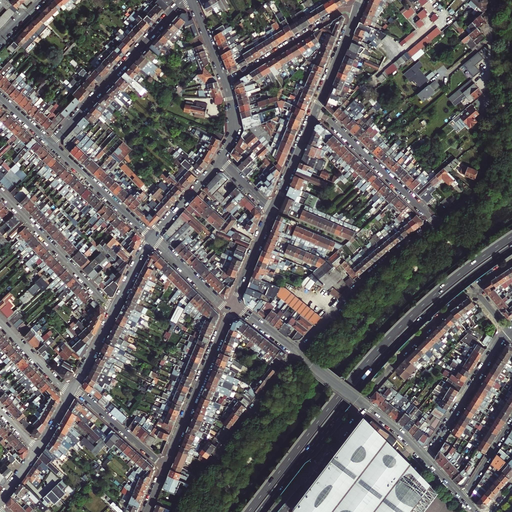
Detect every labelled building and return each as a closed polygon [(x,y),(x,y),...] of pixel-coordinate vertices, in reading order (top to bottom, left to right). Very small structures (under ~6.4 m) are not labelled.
[(0,0),(3,6),(7,10),(9,7),(12,5),(5,0),(0,0)] [(22,3),(19,0),(10,0),(9,1),(12,4),(17,9),(22,3)] [(73,3),(70,0),(55,0),(55,1),(61,7),(64,11),(73,3)] [(163,10),(155,3),(151,0),(149,0),(146,4),(159,15),(163,10)] [(168,5),(161,0),(156,0),(155,3),(163,10),(168,5)] [(207,13),(214,9),(208,0),(200,0),(200,1),(205,10),(207,13)] [(216,12),(225,7),(220,0),(219,0),(218,1),(217,0),(208,0),(214,9),(216,12)] [(316,21),(322,18),(314,4),(313,4),(310,0),(308,0),(309,1),(307,2),(305,3),(308,7),(306,7),(308,9),(309,9),(316,21)] [(322,18),(329,13),(324,5),(321,0),(320,0),(313,4),(314,4),(322,18)] [(329,13),(339,7),(334,0),(326,0),(328,2),(324,5),(329,13)] [(382,6),(381,6),(369,0),(367,6),(379,11),(380,12),(382,10),(384,9),(385,8),(382,6)] [(470,12),(471,13),(483,0),(471,0),(472,0),(472,1),(470,3),(474,6),(469,11),(470,12)] [(479,11),(482,14),(489,7),(487,5),(489,2),(486,0),(483,0),(471,13),(474,16),(479,11)] [(52,16),(61,7),(55,1),(52,4),(51,3),(45,9),(52,16)] [(417,11),(420,9),(415,3),(414,1),(411,3),(417,11)] [(144,12),(153,21),(159,15),(146,4),(145,3),(143,5),(147,9),(144,12)] [(312,24),(316,21),(309,9),(308,9),(306,7),(308,7),(305,3),(303,4),(300,5),(303,9),(303,10),(305,13),(312,24)] [(12,5),(9,7),(15,13),(18,10),(17,9),(12,4),(12,5)] [(377,17),(380,12),(379,11),(367,6),(364,12),(374,16),(376,17),(377,17)] [(15,13),(9,7),(7,10),(6,10),(12,16),(15,13)] [(149,26),(153,21),(144,12),(138,7),(136,10),(141,14),(139,16),(149,26)] [(391,75),(411,57),(455,20),(444,7),(399,43),(407,52),(383,73),(383,74),(378,78),(383,84),(390,77),(392,76),(391,75)] [(49,24),(47,21),(52,16),(45,9),(39,15),(37,17),(43,23),(46,26),(49,24)] [(304,28),(312,24),(305,13),(303,10),(303,9),(295,14),(297,17),(304,28)] [(12,16),(6,10),(4,13),(10,19),(12,16)] [(149,26),(139,16),(133,10),(130,13),(134,16),(136,18),(135,19),(136,21),(134,23),(143,32),(149,26)] [(189,19),(187,12),(182,11),(179,15),(186,22),(190,21),(193,19),(193,18),(189,19)] [(376,17),(374,16),(364,12),(362,17),(375,22),(376,19),(377,17),(376,17)] [(4,13),(1,16),(7,22),(10,19),(4,13)] [(125,23),(128,26),(139,36),(143,32),(134,23),(125,14),(122,18),(124,20),(126,22),(125,23)] [(289,38),(295,34),(284,17),(282,18),(279,14),(276,15),(285,30),(289,38)] [(295,34),(300,31),(295,22),(293,24),(289,18),(289,19),(286,14),(284,16),(284,17),(295,34)] [(172,22),(180,29),(186,22),(179,15),(172,22)] [(323,31),(337,37),(345,18),(343,15),(329,24),(324,27),(314,33),(318,41),(320,38),(321,36),(323,31)] [(473,32),(478,28),(486,21),(481,15),(468,26),(473,32)] [(46,26),(43,23),(37,17),(35,20),(34,19),(29,25),(36,32),(38,35),(46,26)] [(300,31),(304,28),(297,17),(293,20),(295,22),(300,31)] [(374,23),(375,24),(375,22),(362,17),(360,22),(372,27),(374,23)] [(186,22),(186,25),(186,28),(191,26),(196,37),(197,37),(200,36),(193,19),(190,21),(186,22)] [(460,32),(464,29),(456,21),(452,24),(456,28),(457,28),(460,32)] [(172,22),(168,26),(177,35),(181,30),(180,29),(172,22)] [(285,40),(289,38),(285,30),(282,31),(277,22),(275,23),(285,40)] [(358,28),(371,33),(373,28),(372,27),(360,22),(358,28)] [(280,44),(285,40),(275,23),(272,25),(277,34),(275,35),(280,44)] [(36,32),(29,25),(23,31),(33,41),(38,35),(36,32)] [(214,36),(225,29),(223,25),(212,31),(214,36)] [(274,47),(280,44),(275,35),(272,30),(269,31),(267,28),(265,29),(263,25),(262,26),(263,29),(274,47)] [(139,36),(128,26),(126,28),(130,32),(127,35),(134,42),(139,36)] [(177,35),(168,26),(163,32),(174,43),(177,45),(182,39),(177,35)] [(214,36),(216,41),(228,34),(226,31),(232,28),(231,26),(225,29),(214,36)] [(270,50),(274,47),(263,29),(262,30),(260,27),(257,28),(262,37),(270,50)] [(369,45),(377,36),(371,33),(358,28),(353,39),(362,43),(369,45)] [(384,39),(388,35),(382,32),(373,28),(371,33),(377,36),(384,39)] [(485,38),(486,37),(482,33),(483,32),(481,30),(480,30),(478,28),(473,32),(460,43),(463,46),(464,45),(470,51),(478,44),(485,38)] [(24,49),(33,41),(23,31),(17,37),(18,38),(15,40),(24,49)] [(134,42),(127,35),(123,31),(121,33),(119,31),(116,34),(129,47),(134,42)] [(323,35),(336,41),(337,37),(323,31),(321,36),(322,37),(323,35)] [(174,43),(163,32),(158,37),(169,48),(174,43)] [(230,33),(228,34),(216,41),(218,46),(232,38),(232,37),(230,33)] [(321,45),(318,41),(314,33),(309,36),(316,47),(317,49),(321,45)] [(118,42),(119,41),(120,42),(117,46),(124,53),(129,47),(116,34),(114,36),(118,40),(117,41),(118,42)] [(228,46),(231,44),(230,42),(232,41),(238,37),(236,35),(232,38),(218,46),(220,50),(228,46)] [(321,40),(334,45),(336,41),(323,35),(322,37),(321,36),(320,38),(321,38),(321,40)] [(317,49),(316,47),(309,36),(305,39),(313,52),(317,49)] [(369,45),(374,49),(384,39),(377,36),(369,45)] [(166,54),(170,49),(169,48),(158,37),(149,47),(159,57),(164,52),(166,54)] [(190,39),(193,48),(200,45),(197,37),(196,37),(190,39)] [(265,53),(270,50),(262,37),(258,40),(265,53)] [(321,45),(332,49),(334,45),(321,40),(321,38),(320,38),(318,41),(321,45)] [(313,52),(305,39),(300,42),(310,56),(313,53),(313,52)] [(362,43),(353,39),(349,49),(358,53),(361,46),(362,43)] [(77,40),(70,48),(72,50),(79,42),(77,40)] [(261,56),(265,53),(258,40),(253,43),(261,56)] [(14,41),(11,45),(16,50),(19,46),(14,41)] [(111,49),(120,57),(124,53),(117,46),(111,41),(107,45),(111,49)] [(257,58),(261,56),(253,43),(253,42),(249,44),(252,49),(257,58)] [(310,56),(300,42),(296,44),(303,55),(305,54),(308,58),(310,56)] [(188,50),(190,56),(205,50),(203,44),(200,45),(193,48),(188,50)] [(303,55),(296,44),(290,48),(295,57),(297,55),(300,60),(304,57),(303,55)] [(16,50),(11,45),(7,48),(12,53),(16,50)] [(109,50),(107,52),(117,61),(120,57),(111,49),(107,45),(105,47),(109,50)] [(224,60),(233,54),(240,50),(242,48),(240,45),(238,46),(238,45),(230,50),(222,55),(224,60)] [(317,49),(330,54),(332,49),(321,45),(317,49)] [(220,50),(222,55),(230,50),(228,46),(220,50)] [(149,47),(144,52),(153,60),(156,57),(157,59),(159,57),(149,47)] [(248,64),(253,61),(247,52),(244,54),(242,50),(245,49),(244,47),(242,48),(240,50),(242,54),(245,58),(248,64)] [(103,56),(113,65),(117,61),(107,52),(103,48),(102,49),(104,52),(106,53),(103,56)] [(295,57),(290,48),(285,51),(290,60),(295,57)] [(253,61),(257,58),(252,49),(249,51),(247,49),(246,50),(247,52),(253,61)] [(328,59),(330,54),(317,49),(313,52),(313,53),(314,54),(316,55),(319,55),(328,59)] [(378,70),(380,66),(357,56),(358,53),(349,49),(345,56),(362,63),(378,70)] [(193,62),(197,60),(207,56),(205,50),(190,56),(193,62)] [(286,63),(290,60),(285,51),(280,54),(286,63)] [(153,60),(144,52),(140,57),(155,71),(157,68),(159,67),(156,64),(154,62),(153,60)] [(479,52),(464,64),(474,76),(480,71),(475,66),(484,58),(479,52)] [(226,64),(234,59),(233,54),(224,60),(226,64)] [(287,65),(286,63),(280,54),(276,57),(283,68),(287,65)] [(326,63),(328,59),(319,55),(318,57),(316,56),(316,55),(314,54),(313,58),(314,58),(326,63)] [(96,58),(98,60),(108,70),(113,65),(103,56),(101,58),(97,56),(95,57),(96,58)] [(197,60),(201,71),(204,68),(209,62),(207,56),(197,60)] [(364,68),(361,66),(362,63),(345,56),(343,62),(360,69),(363,71),(364,68)] [(156,72),(155,71),(140,57),(138,59),(135,62),(142,68),(146,72),(148,73),(149,75),(152,72),(154,75),(156,72)] [(283,69),(283,68),(276,57),(271,60),(279,71),(283,69)] [(236,64),(239,62),(237,58),(234,59),(226,64),(228,69),(236,64)] [(239,69),(248,64),(245,58),(239,62),(236,64),(239,69)] [(324,68),(326,63),(314,58),(312,63),(324,68)] [(108,70),(98,60),(92,66),(94,68),(92,69),(102,77),(108,70)] [(279,72),(279,71),(271,60),(267,63),(274,75),(279,72)] [(322,73),(324,68),(312,63),(309,62),(306,60),(304,62),(309,64),(308,67),(309,67),(322,73)] [(424,65),(420,60),(404,74),(411,82),(414,80),(421,88),(430,81),(419,69),(424,65)] [(0,80),(14,65),(10,61),(4,68),(0,71),(0,80)] [(142,68),(135,62),(131,67),(137,72),(138,73),(141,70),(149,78),(151,76),(149,75),(148,73),(146,72),(142,68)] [(358,71),(359,72),(360,69),(343,62),(341,67),(357,74),(358,71)] [(277,80),(274,75),(267,63),(258,68),(264,76),(268,74),(273,82),(277,80)] [(232,74),(239,69),(236,64),(228,69),(229,73),(232,74)] [(14,65),(0,80),(0,86),(1,87),(12,76),(10,74),(11,72),(17,67),(14,65)] [(136,73),(137,72),(131,67),(127,71),(136,79),(140,83),(141,81),(139,79),(141,78),(136,73)] [(320,77),(322,73),(309,67),(308,70),(305,69),(304,71),(309,72),(320,77)] [(356,77),(357,74),(341,67),(339,72),(348,76),(354,78),(354,77),(356,77)] [(91,68),(87,72),(98,82),(99,81),(102,77),(92,69),(91,68)] [(201,71),(197,74),(202,79),(206,83),(207,81),(208,83),(217,81),(215,76),(211,77),(212,76),(204,68),(201,71)] [(269,84),(264,76),(258,68),(255,70),(261,81),(264,80),(267,85),(269,84)] [(258,84),(261,81),(255,70),(250,73),(255,80),(256,83),(257,82),(258,84)] [(75,79),(79,82),(89,92),(93,87),(85,80),(83,82),(81,80),(71,71),(69,73),(75,79)] [(85,80),(93,87),(98,82),(87,72),(86,71),(82,77),(83,78),(85,80)] [(136,79),(127,71),(122,76),(134,87),(140,93),(143,89),(134,81),(136,79)] [(23,72),(18,77),(5,91),(9,95),(20,83),(18,81),(21,79),(20,78),(24,73),(23,72)] [(318,82),(320,77),(309,72),(307,77),(318,82)] [(337,77),(346,80),(348,76),(339,72),(337,77)] [(12,76),(1,87),(5,91),(18,77),(17,76),(16,77),(14,79),(12,78),(14,75),(15,74),(14,73),(13,74),(12,76)] [(244,85),(255,80),(250,73),(235,83),(234,85),(235,89),(244,86),(244,85)] [(122,76),(116,83),(125,90),(128,87),(130,85),(131,86),(133,88),(134,87),(122,76)] [(305,82),(316,87),(318,82),(307,77),(305,82)] [(335,82),(347,87),(349,82),(346,80),(337,77),(335,82)] [(75,79),(70,83),(74,87),(79,82),(75,79)] [(140,83),(136,79),(134,81),(143,89),(145,88),(144,87),(140,83)] [(456,100),(460,96),(475,83),(472,79),(453,95),(456,100)] [(20,83),(9,95),(11,97),(14,99),(27,85),(25,83),(23,80),(20,83)] [(79,82),(74,87),(84,96),(89,92),(79,82)] [(315,91),(316,87),(305,82),(303,86),(305,87),(315,91)] [(348,88),(347,87),(335,82),(332,87),(345,92),(346,93),(348,88)] [(71,93),(75,97),(80,101),(84,96),(74,87),(70,83),(68,86),(72,90),(70,92),(71,93)] [(116,83),(112,87),(120,95),(122,93),(129,100),(130,98),(132,97),(125,90),(116,83)] [(475,99),(483,93),(475,83),(460,96),(466,103),(473,97),(475,99)] [(18,103),(32,89),(33,88),(28,84),(27,85),(14,99),(18,103)] [(244,86),(235,89),(237,94),(254,89),(252,84),(244,86)] [(430,84),(418,95),(424,102),(436,92),(430,84)] [(368,96),(372,93),(364,85),(359,89),(366,98),(368,96)] [(120,95),(112,87),(108,92),(116,99),(118,97),(124,103),(129,108),(132,105),(127,101),(120,95)] [(239,100),(252,96),(251,93),(261,90),(260,87),(259,88),(254,89),(237,94),(239,100)] [(303,92),(313,96),(315,91),(305,87),(303,92)] [(342,98),(345,92),(332,87),(330,92),(342,98)] [(287,96),(287,94),(289,91),(283,89),(283,88),(278,92),(278,93),(287,96)] [(33,91),(32,89),(18,103),(23,108),(34,96),(31,93),(33,91)] [(270,103),(274,102),(273,97),(271,90),(266,91),(268,99),(270,103)] [(298,95),(311,100),(313,96),(303,92),(298,90),(296,94),(298,95)] [(104,96),(111,103),(116,108),(117,108),(121,104),(116,99),(108,92),(104,96)] [(348,101),(346,100),(342,98),(330,92),(328,97),(344,104),(348,101)] [(122,93),(120,95),(127,101),(129,100),(122,93)] [(250,103),(259,100),(258,98),(261,97),(260,93),(252,96),(239,100),(240,106),(250,103)] [(278,99),(284,101),(287,96),(278,93),(278,99)] [(34,96),(23,108),(27,112),(40,99),(36,96),(35,95),(34,96)] [(295,100),(309,105),(311,100),(298,95),(295,100)] [(111,103),(104,96),(100,101),(111,111),(114,115),(115,116),(117,114),(113,111),(114,110),(109,106),(111,103)] [(342,123),(347,127),(359,114),(363,110),(360,107),(370,98),(368,96),(366,98),(357,107),(342,123)] [(65,117),(80,101),(75,97),(73,99),(66,107),(60,113),(65,117)] [(339,109),(344,104),(328,97),(326,101),(338,107),(338,108),(339,109)] [(41,98),(40,99),(27,112),(32,116),(46,101),(45,99),(44,100),(41,98)] [(287,104),(287,103),(284,101),(278,99),(277,101),(279,107),(280,107),(281,104),(285,105),(285,103),(287,104)] [(306,111),(309,105),(295,100),(294,99),(293,101),(294,101),(292,105),(306,111)] [(37,120),(52,104),(54,102),(51,100),(48,104),(46,101),(32,116),(37,120)] [(333,114),(338,118),(348,108),(346,107),(349,103),(350,102),(348,100),(348,101),(344,104),(339,109),(333,114)] [(97,103),(95,106),(109,119),(110,119),(112,117),(109,113),(111,111),(100,101),(97,103)] [(338,108),(338,107),(326,101),(324,106),(333,114),(339,109),(338,108)] [(197,106),(186,104),(185,111),(195,113),(195,116),(205,117),(208,104),(197,102),(197,106)] [(240,107),(241,113),(258,107),(258,106),(257,104),(251,105),(250,104),(250,103),(240,106),(240,107)] [(338,118),(342,123),(357,107),(353,103),(352,105),(351,104),(351,105),(348,108),(338,118)] [(54,106),(52,104),(37,120),(41,124),(52,113),(56,108),(59,106),(56,104),(54,106)] [(46,129),(60,113),(66,107),(63,104),(58,110),(53,115),(52,113),(41,124),(46,129)] [(289,111),(304,117),(306,111),(292,105),(291,104),(290,106),(287,105),(285,109),(289,111)] [(477,122),(474,118),(479,113),(471,104),(466,109),(469,112),(460,119),(462,121),(461,121),(468,129),(477,122)] [(243,119),(260,113),(259,110),(266,108),(265,105),(258,107),(241,113),(243,119)] [(109,119),(95,106),(91,110),(100,118),(101,120),(105,123),(107,121),(109,119)] [(250,128),(271,119),(277,117),(282,115),(279,107),(260,113),(243,119),(245,130),(250,128)] [(100,118),(91,110),(85,117),(90,122),(95,126),(98,123),(101,120),(100,118)] [(302,122),(304,117),(289,111),(288,114),(286,114),(284,114),(288,116),(302,122)] [(0,122),(1,121),(2,123),(9,115),(5,112),(0,117),(0,122)] [(65,117),(60,113),(46,129),(48,130),(53,130),(65,117)] [(347,127),(351,131),(363,118),(359,114),(347,127)] [(351,131),(355,135),(368,122),(365,120),(369,116),(367,114),(363,118),(351,131)] [(2,123),(4,124),(11,116),(9,115),(2,123)] [(4,124),(7,127),(14,120),(11,116),(4,124)] [(300,126),(302,122),(288,116),(286,121),(289,122),(300,126)] [(90,122),(85,117),(79,124),(84,129),(90,122)] [(455,125),(460,120),(457,117),(452,121),(455,125)] [(266,148),(272,136),(273,131),(274,129),(275,127),(277,122),(271,119),(250,128),(266,148)] [(355,135),(359,139),(376,122),(373,119),(370,123),(368,121),(368,122),(355,135)] [(14,120),(7,127),(11,130),(18,123),(14,120)] [(359,139),(363,142),(373,132),(371,131),(379,123),(376,121),(376,122),(359,139)] [(287,126),(298,131),(300,126),(289,122),(287,126)] [(8,133),(7,135),(9,136),(10,135),(13,131),(15,133),(22,127),(18,123),(11,130),(8,133)] [(296,136),(298,131),(287,126),(284,125),(282,124),(280,123),(278,128),(296,136)] [(327,143),(334,135),(321,123),(317,124),(315,129),(326,140),(325,141),(326,143),(327,143)] [(77,136),(80,133),(84,129),(79,124),(64,139),(64,146),(66,148),(77,136)] [(186,130),(205,140),(211,143),(218,147),(224,135),(212,130),(210,134),(196,126),(194,130),(188,126),(186,130)] [(12,137),(16,140),(25,130),(22,127),(15,133),(12,137)] [(294,140),(296,136),(278,128),(275,127),(274,129),(279,131),(278,133),(294,140)] [(269,151),(266,148),(250,128),(245,130),(241,137),(252,149),(254,151),(257,155),(264,163),(278,179),(280,172),(275,166),(272,168),(270,165),(271,163),(270,163),(268,161),(269,159),(267,157),(266,158),(264,155),(269,151)] [(326,140),(315,129),(313,135),(320,138),(322,141),(325,144),(326,143),(325,141),(326,140)] [(363,142),(366,146),(379,133),(375,129),(373,132),(363,142)] [(22,141),(29,133),(25,130),(16,140),(14,142),(16,143),(17,142),(20,139),(22,141)] [(109,136),(113,140),(118,135),(114,131),(109,136)] [(366,146),(369,149),(380,137),(383,135),(380,132),(379,133),(366,146)] [(29,133),(22,141),(24,143),(26,144),(32,137),(29,133)] [(80,133),(77,136),(82,141),(84,138),(85,137),(80,133)] [(292,145),(294,140),(278,133),(277,133),(275,137),(292,145)] [(84,138),(82,141),(71,152),(75,156),(86,144),(89,141),(91,139),(87,135),(85,137),(84,138)] [(322,141),(320,138),(313,135),(311,139),(318,143),(321,145),(322,146),(323,147),(325,145),(325,144),(322,141)] [(326,151),(338,139),(334,135),(327,143),(326,143),(325,144),(325,145),(323,147),(321,149),(326,151)] [(71,152),(82,141),(77,136),(66,148),(71,152)] [(26,144),(25,145),(28,147),(26,150),(25,149),(14,162),(16,164),(18,161),(22,157),(25,154),(27,151),(37,141),(32,137),(26,144)] [(252,149),(241,137),(238,143),(248,153),(252,149)] [(290,149),(292,145),(275,137),(273,142),(290,149)] [(369,149),(373,152),(383,142),(384,141),(380,137),(369,149)] [(89,141),(86,144),(75,156),(79,160),(95,143),(91,139),(89,141)] [(322,146),(321,145),(318,143),(311,139),(309,144),(321,149),(323,147),(322,146)] [(332,153),(335,149),(341,142),(338,139),(326,151),(327,151),(329,150),(332,153)] [(29,158),(32,155),(41,145),(39,143),(37,141),(27,151),(25,154),(22,157),(26,161),(27,160),(29,158)] [(128,145),(125,141),(110,157),(108,160),(109,161),(110,160),(112,161),(113,163),(112,164),(115,167),(118,165),(121,161),(128,154),(130,152),(133,149),(128,145)] [(0,156),(4,152),(11,146),(8,144),(7,142),(0,148),(0,156)] [(218,147),(211,143),(210,145),(204,142),(202,144),(202,145),(203,145),(215,153),(218,147)] [(288,154),(290,149),(273,142),(271,147),(274,148),(288,154)] [(333,155),(335,157),(345,146),(341,142),(335,149),(336,151),(333,155)] [(373,152),(377,156),(387,145),(383,142),(373,152)] [(84,164),(96,150),(98,148),(99,147),(97,145),(95,143),(79,160),(84,164)] [(248,153),(238,143),(235,149),(245,159),(249,154),(248,153)] [(321,160),(324,153),(326,151),(321,149),(309,144),(305,153),(321,160)] [(41,145),(32,155),(29,158),(27,160),(26,161),(29,165),(33,162),(36,158),(45,148),(41,145)] [(215,153),(203,145),(199,151),(200,152),(198,156),(200,157),(209,163),(215,153)] [(377,156),(380,159),(390,149),(387,145),(377,156)] [(335,157),(338,160),(349,149),(345,146),(335,157)] [(84,164),(87,167),(101,152),(103,150),(99,147),(98,148),(96,150),(84,164)] [(36,160),(39,163),(49,152),(45,148),(36,158),(33,162),(29,165),(31,166),(34,163),(36,160)] [(272,154),(283,167),(288,154),(274,148),(272,154)] [(384,163),(387,166),(400,152),(401,152),(398,148),(394,152),(384,163)] [(245,159),(235,149),(231,154),(238,161),(235,164),(238,167),(245,159)] [(338,160),(342,164),(352,153),(349,149),(338,160)] [(380,159),(384,163),(394,152),(390,149),(380,159)] [(103,150),(101,152),(87,167),(95,174),(101,167),(98,164),(101,161),(103,159),(107,154),(103,150)] [(391,169),(395,173),(406,161),(404,160),(410,153),(409,151),(402,158),(391,169)] [(37,172),(53,156),(49,152),(39,163),(36,165),(36,166),(33,168),(37,172)] [(189,171),(193,167),(181,155),(178,152),(173,156),(183,165),(185,167),(189,171)] [(387,166),(391,169),(402,158),(399,156),(401,153),(400,152),(387,166)] [(187,153),(183,157),(193,167),(200,173),(205,168),(193,158),(191,157),(187,153)] [(322,171),(326,162),(321,160),(305,153),(301,162),(322,171)] [(342,164),(346,167),(356,156),(352,153),(342,164)] [(209,163),(200,157),(198,158),(194,154),(191,157),(193,158),(205,168),(209,163)] [(238,167),(242,171),(250,162),(254,158),(250,155),(245,159),(238,167)] [(262,165),(264,163),(257,155),(255,157),(262,165)] [(47,171),(57,160),(53,156),(37,172),(35,174),(40,178),(43,175),(47,171)] [(346,167),(349,170),(359,160),(356,156),(346,167)] [(395,173),(399,176),(412,163),(416,159),(413,156),(409,161),(408,160),(406,161),(395,173)] [(444,169),(448,172),(460,162),(456,158),(444,169)] [(47,171),(51,175),(61,163),(57,160),(47,171)] [(101,167),(95,174),(99,178),(108,167),(109,168),(110,167),(110,166),(109,164),(112,161),(110,160),(109,161),(108,160),(104,164),(101,167)] [(350,177),(354,173),(363,163),(359,160),(349,170),(347,172),(346,173),(350,177)] [(150,192),(121,161),(118,165),(122,169),(127,175),(128,176),(139,188),(142,187),(148,194),(150,192)] [(0,165),(0,178),(3,175),(10,169),(4,162),(2,163),(0,165)] [(256,172),(254,170),(256,168),(256,166),(254,164),(253,164),(250,162),(242,171),(249,179),(256,172)] [(314,170),(321,174),(322,171),(301,162),(297,170),(302,172),(303,169),(313,173),(314,170)] [(55,179),(66,167),(61,163),(51,175),(48,178),(52,182),(55,179)] [(275,185),(278,179),(264,163),(262,165),(261,166),(264,170),(263,173),(253,182),(257,186),(266,176),(275,185)] [(357,176),(359,175),(367,167),(363,163),(354,173),(355,174),(357,176)] [(399,176),(402,180),(412,170),(410,168),(412,167),(411,166),(413,164),(412,163),(399,176)] [(402,180),(406,183),(415,173),(417,171),(421,167),(422,166),(421,165),(419,167),(418,167),(417,168),(416,168),(415,169),(414,168),(412,170),(402,180)] [(461,174),(475,179),(478,171),(465,165),(461,174)] [(56,186),(59,182),(70,171),(66,167),(55,179),(52,182),(50,184),(48,186),(53,190),(56,186)] [(112,169),(110,167),(109,168),(108,167),(99,178),(101,180),(103,181),(112,171),(111,169),(112,169)] [(181,173),(192,183),(196,177),(189,171),(185,167),(181,172),(181,173)] [(358,183),(361,180),(371,171),(367,167),(359,175),(360,174),(362,176),(356,182),(358,183)] [(326,188),(328,183),(316,178),(311,176),(313,173),(303,169),(302,172),(297,170),(295,175),(326,188)] [(442,183),(439,180),(442,178),(445,181),(449,185),(454,181),(446,173),(448,172),(444,169),(442,170),(436,175),(432,178),(429,181),(436,189),(442,183)] [(117,175),(119,172),(118,170),(117,171),(115,174),(112,171),(103,181),(107,185),(117,175)] [(47,171),(43,175),(44,177),(43,178),(46,180),(48,178),(51,175),(47,171)] [(65,186),(74,175),(70,171),(59,182),(56,186),(60,191),(65,186)] [(187,188),(176,178),(175,177),(173,175),(169,171),(165,176),(183,192),(187,188)] [(329,176),(330,177),(331,175),(322,171),(321,174),(320,176),(327,180),(329,176)] [(361,183),(363,185),(375,174),(371,171),(361,180),(363,182),(361,183)] [(217,190),(224,184),(229,179),(223,172),(219,173),(205,188),(210,192),(212,195),(217,190)] [(454,181),(455,180),(448,172),(446,173),(454,181)] [(161,181),(171,189),(179,197),(183,192),(165,176),(162,173),(160,175),(163,179),(161,181)] [(181,173),(176,178),(187,188),(192,183),(181,173)] [(406,183),(409,186),(419,177),(415,173),(406,183)] [(409,186),(413,190),(429,174),(427,173),(426,174),(425,174),(424,175),(422,174),(419,177),(409,186)] [(364,188),(366,189),(378,177),(375,174),(363,185),(362,186),(358,190),(359,192),(364,188)] [(417,194),(429,181),(432,178),(429,174),(413,190),(417,194)] [(69,190),(79,179),(76,177),(74,175),(65,186),(66,187),(61,193),(64,196),(69,190)] [(117,175),(107,185),(110,189),(119,179),(120,178),(117,175)] [(327,189),(326,188),(295,175),(291,186),(306,192),(307,188),(310,189),(309,190),(310,191),(309,193),(316,196),(319,197),(321,195),(327,189)] [(273,191),(275,185),(266,176),(257,186),(259,188),(265,183),(273,191)] [(363,196),(365,197),(382,181),(378,177),(366,189),(367,191),(363,196)] [(73,194),(83,183),(79,179),(69,190),(70,192),(65,197),(68,199),(73,194)] [(114,192),(122,182),(119,179),(110,189),(114,192)] [(224,184),(227,187),(232,182),(229,179),(224,184)] [(118,195),(126,186),(129,184),(127,182),(125,183),(124,181),(122,182),(114,192),(118,195)] [(179,197),(171,189),(161,181),(159,183),(158,185),(162,190),(166,194),(174,202),(179,197)] [(369,197),(371,198),(385,184),(382,181),(365,197),(367,199),(369,197)] [(428,203),(435,197),(431,193),(436,189),(429,181),(417,194),(422,199),(424,198),(426,200),(426,201),(428,203)] [(72,204),(74,201),(87,187),(83,183),(73,194),(74,195),(69,201),(72,204)] [(271,195),(273,191),(265,183),(259,188),(267,196),(271,195)] [(371,198),(375,202),(389,188),(385,184),(371,198)] [(157,195),(162,190),(158,185),(151,192),(155,197),(157,199),(159,197),(157,195)] [(58,193),(62,197),(64,196),(61,193),(66,187),(65,186),(60,191),(58,193)] [(121,199),(130,190),(126,186),(118,195),(121,199)] [(311,207),(316,196),(309,193),(306,192),(291,186),(286,197),(299,202),(302,203),(306,205),(310,207),(311,207)] [(10,192),(13,196),(19,190),(15,187),(10,192)] [(19,190),(13,196),(19,202),(28,193),(29,193),(23,187),(19,190)] [(81,202),(91,191),(87,187),(74,201),(75,203),(73,205),(76,208),(81,202)] [(125,202),(133,194),(134,193),(136,191),(132,187),(130,190),(121,199),(125,202)] [(231,201),(242,191),(237,187),(232,192),(225,199),(221,203),(222,204),(225,207),(231,201)] [(381,198),(384,201),(393,192),(389,188),(375,202),(373,205),(374,206),(379,200),(381,198)] [(23,206),(34,195),(37,192),(36,191),(30,196),(28,193),(19,202),(23,206)] [(95,195),(91,191),(81,202),(76,208),(75,209),(79,213),(84,208),(88,203),(95,195)] [(227,210),(230,212),(246,196),(242,191),(231,201),(225,207),(227,210)] [(129,206),(138,197),(141,194),(139,192),(136,195),(135,196),(133,194),(125,202),(129,206)] [(133,210),(139,204),(142,200),(146,196),(143,192),(141,194),(138,197),(129,206),(133,210)] [(148,194),(149,196),(148,199),(150,201),(147,203),(154,210),(155,212),(157,213),(160,217),(167,210),(160,202),(156,206),(151,201),(155,197),(151,192),(150,192),(148,194)] [(387,206),(389,204),(397,196),(393,192),(384,201),(382,203),(380,204),(384,209),(387,206)] [(174,202),(166,194),(160,202),(167,210),(168,208),(174,202)] [(204,200),(203,199),(204,198),(200,194),(194,200),(200,205),(204,200)] [(35,197),(34,195),(23,206),(26,209),(35,201),(33,199),(35,197)] [(91,209),(100,199),(95,195),(88,203),(89,204),(86,208),(87,208),(86,209),(83,212),(86,215),(91,209)] [(244,206),(245,205),(250,200),(246,196),(230,212),(232,214),(234,216),(236,214),(234,213),(238,209),(239,210),(241,209),(244,206)] [(390,210),(393,208),(401,199),(397,196),(389,204),(387,206),(388,208),(389,209),(390,210)] [(298,205),(299,202),(286,197),(284,202),(300,208),(301,207),(298,205)] [(92,217),(105,203),(100,199),(91,209),(94,212),(91,216),(92,217)] [(394,214),(397,211),(405,203),(401,199),(393,208),(390,210),(394,214)] [(446,207),(450,204),(445,199),(441,202),(446,207)] [(194,212),(196,210),(200,205),(194,200),(187,208),(190,212),(191,214),(192,214),(194,212)] [(200,205),(205,210),(212,202),(209,200),(207,203),(204,200),(200,205)] [(262,215),(262,211),(250,200),(245,205),(248,208),(260,220),(262,215)] [(29,213),(38,204),(35,201),(26,209),(28,211),(29,213)] [(33,217),(42,208),(43,207),(41,205),(43,202),(42,201),(38,204),(29,213),(33,217)] [(211,214),(215,210),(217,207),(212,202),(205,210),(211,214)] [(300,209),(300,208),(284,202),(282,206),(295,212),(297,208),(300,209)] [(94,223),(94,222),(108,207),(105,203),(92,217),(90,219),(94,223)] [(396,217),(397,218),(408,206),(405,203),(397,211),(394,214),(396,217)] [(145,214),(148,212),(147,211),(139,204),(133,210),(142,218),(146,215),(145,214)] [(9,210),(4,205),(0,208),(0,218),(3,215),(9,210)] [(201,214),(205,210),(200,205),(196,210),(201,214)] [(300,219),(304,221),(310,207),(306,205),(304,210),(302,214),(300,219)] [(300,219),(302,214),(298,213),(295,212),(282,206),(280,211),(300,219)] [(417,223),(408,214),(412,210),(408,206),(397,218),(400,222),(404,218),(415,230),(420,227),(417,223)] [(108,207),(94,222),(95,224),(93,226),(95,228),(96,230),(102,224),(103,222),(105,220),(113,211),(108,207)] [(304,221),(309,222),(315,209),(311,207),(310,207),(304,221)] [(44,209),(42,208),(33,217),(36,220),(43,214),(41,212),(44,209)] [(40,224),(47,217),(45,215),(49,211),(50,210),(49,208),(46,211),(43,214),(36,220),(40,224)] [(258,225),(260,220),(248,208),(247,209),(249,212),(247,214),(258,225)] [(309,222),(313,224),(319,210),(315,209),(309,222)] [(0,233),(1,234),(2,235),(18,220),(12,213),(9,210),(3,215),(7,220),(5,222),(6,222),(8,224),(0,231),(0,233)] [(153,225),(160,217),(157,213),(153,217),(151,214),(151,213),(148,210),(147,211),(148,212),(145,214),(146,215),(142,218),(150,225),(153,225)] [(206,219),(211,214),(205,210),(201,214),(206,219)] [(216,219),(220,215),(215,210),(211,214),(216,219)] [(313,224),(317,226),(323,212),(319,210),(313,224)] [(424,224),(424,221),(412,210),(408,214),(417,223),(420,227),(424,224)] [(105,220),(109,223),(117,215),(113,211),(105,220)] [(195,223),(194,221),(188,216),(183,212),(179,217),(185,223),(194,230),(199,235),(203,230),(202,228),(197,224),(195,223)] [(317,226),(322,228),(327,214),(323,212),(317,226)] [(256,230),(258,225),(247,214),(245,213),(243,214),(242,216),(256,230)] [(43,227),(52,219),(51,218),(52,217),(51,216),(50,214),(47,217),(40,224),(43,227)] [(212,224),(216,219),(211,214),(206,219),(212,224)] [(250,243),(252,239),(244,236),(235,232),(230,230),(238,220),(234,216),(232,214),(230,216),(229,218),(226,220),(227,221),(223,226),(219,230),(250,243)] [(298,224),(298,222),(279,214),(277,219),(297,227),(297,226),(298,224)] [(322,228),(326,230),(332,216),(331,216),(327,214),(322,228)] [(111,225),(109,227),(103,233),(106,236),(109,233),(122,219),(117,215),(109,223),(111,225)] [(223,226),(227,221),(226,220),(229,218),(226,215),(224,218),(220,215),(216,219),(223,226)] [(254,236),(256,230),(242,216),(240,215),(239,216),(241,218),(242,219),(239,221),(254,236)] [(326,230),(330,232),(336,218),(332,216),(326,230)] [(183,225),(185,223),(179,217),(176,220),(183,225)] [(405,238),(411,234),(400,222),(397,218),(396,217),(394,219),(396,221),(393,224),(405,238)] [(47,231),(56,222),(53,218),(52,219),(43,227),(47,231)] [(64,224),(69,220),(68,218),(65,221),(62,224),(60,226),(50,235),(54,238),(64,228),(62,226),(64,224)] [(330,232),(335,233),(341,220),(336,218),(330,232)] [(411,234),(415,230),(404,218),(400,222),(411,234)] [(109,233),(113,237),(126,223),(122,219),(109,233)] [(219,230),(223,226),(216,219),(212,224),(219,230)] [(293,236),(297,227),(277,219),(273,228),(293,236)] [(18,220),(2,235),(3,237),(6,239),(8,242),(12,238),(25,226),(18,220)] [(50,235),(60,226),(57,223),(59,221),(59,220),(56,222),(47,231),(50,235)] [(335,233),(339,235),(345,221),(342,220),(341,220),(335,233)] [(339,235),(343,237),(349,223),(347,222),(345,221),(339,235)] [(126,223),(113,237),(117,241),(121,236),(122,235),(125,232),(130,227),(126,223)] [(174,244),(177,248),(189,236),(194,230),(185,223),(183,225),(180,228),(178,230),(175,233),(173,235),(170,238),(167,241),(172,246),(174,244)] [(343,237),(347,239),(353,225),(349,223),(343,237)] [(401,241),(405,238),(393,224),(393,223),(389,226),(390,228),(401,241)] [(350,240),(360,232),(363,229),(353,225),(347,239),(350,240)] [(25,226),(12,238),(15,242),(28,230),(25,226)] [(291,239),(296,241),(301,227),(297,226),(297,227),(293,236),(292,239),(291,239)] [(125,232),(128,235),(138,246),(140,242),(141,237),(130,227),(125,232)] [(296,241),(300,243),(306,229),(301,227),(296,241)] [(57,242),(68,232),(64,228),(54,238),(57,242)] [(292,239),(293,236),(273,228),(271,233),(284,238),(285,236),(292,239)] [(397,244),(401,241),(390,228),(387,231),(397,244)] [(300,243),(305,245),(310,231),(306,229),(300,243)] [(28,230),(15,242),(11,246),(15,249),(17,248),(19,246),(32,234),(28,230)] [(248,248),(250,243),(219,230),(217,235),(230,241),(248,248)] [(305,245),(309,247),(315,233),(310,231),(305,245)] [(393,247),(397,244),(387,231),(382,234),(393,247)] [(61,245),(71,236),(68,232),(57,242),(61,245)] [(291,241),(284,238),(271,233),(269,237),(289,245),(291,241)] [(309,247),(313,248),(319,235),(315,233),(309,247)] [(393,247),(382,234),(381,233),(377,236),(379,238),(389,250),(393,247)] [(21,248),(23,250),(36,238),(32,234),(19,246),(17,248),(15,249),(17,252),(21,248)] [(72,234),(71,236),(61,245),(64,249),(74,240),(76,238),(72,234)] [(124,237),(123,238),(136,251),(138,246),(128,235),(125,238),(124,237)] [(313,248),(318,250),(323,237),(319,235),(313,248)] [(136,251),(123,238),(121,236),(117,241),(119,242),(133,256),(136,251)] [(180,254),(189,244),(193,240),(189,236),(177,248),(175,249),(180,254)] [(113,237),(107,243),(124,260),(128,257),(116,245),(119,242),(117,241),(113,237)] [(206,242),(209,246),(215,240),(211,237),(206,242)] [(287,250),(289,245),(269,237),(267,241),(282,248),(287,250)] [(318,250),(322,252),(327,238),(323,237),(318,250)] [(29,251),(39,241),(36,238),(23,250),(19,254),(21,255),(22,257),(26,254),(29,251)] [(324,253),(328,249),(332,240),(327,238),(322,252),(324,253)] [(385,253),(389,250),(379,238),(375,241),(385,253)] [(286,253),(290,255),(296,241),(291,239),(291,241),(289,245),(287,250),(286,253)] [(68,253),(79,242),(77,240),(76,242),(74,240),(64,249),(68,253)] [(43,246),(39,241),(29,251),(26,254),(22,257),(26,261),(30,258),(43,246)] [(71,256),(81,246),(82,246),(80,244),(81,243),(80,241),(79,242),(68,253),(71,256)] [(183,257),(187,261),(199,248),(197,246),(201,242),(199,241),(197,244),(196,245),(193,248),(183,257)] [(235,253),(245,257),(248,248),(230,241),(229,244),(228,243),(228,245),(233,247),(233,246),(237,248),(235,253)] [(280,255),(282,248),(267,241),(264,249),(264,250),(273,254),(273,253),(274,253),(278,254),(280,255)] [(290,255),(295,256),(300,243),(296,241),(290,255)] [(382,257),(385,253),(375,241),(371,244),(373,246),(382,257)] [(101,242),(98,245),(96,247),(96,248),(101,252),(104,256),(108,252),(111,255),(107,259),(109,261),(111,264),(118,271),(123,276),(129,265),(124,260),(107,243),(107,242),(103,245),(101,242)] [(337,251),(341,248),(344,245),(336,242),(332,251),(336,252),(337,251)] [(295,256),(299,258),(305,245),(300,243),(295,256)] [(83,269),(90,262),(86,257),(96,248),(96,247),(93,244),(91,247),(88,249),(75,261),(83,269)] [(180,254),(183,257),(193,248),(189,244),(180,254)] [(299,258),(303,260),(309,247),(305,245),(299,258)] [(43,246),(30,258),(26,261),(25,263),(32,271),(33,269),(30,265),(31,264),(36,260),(47,250),(43,246)] [(75,261),(88,249),(87,248),(86,249),(85,249),(84,249),(81,246),(71,256),(75,261)] [(378,260),(382,257),(373,246),(369,249),(378,260)] [(303,260),(308,262),(313,248),(309,247),(303,260)] [(187,261),(191,264),(204,252),(204,251),(203,249),(202,251),(200,248),(199,248),(187,261)] [(308,262),(312,264),(318,250),(313,248),(308,262)] [(374,263),(378,260),(369,249),(365,253),(366,254),(374,263)] [(51,253),(47,250),(36,260),(40,264),(51,253)] [(243,261),(245,257),(235,253),(228,250),(227,251),(229,252),(228,254),(243,261)] [(281,261),(283,258),(277,256),(273,254),(264,250),(262,255),(274,260),(275,258),(278,259),(278,260),(279,261),(278,262),(281,263),(281,261)] [(312,264),(316,265),(322,252),(318,250),(312,264)] [(157,266),(164,259),(156,251),(152,252),(150,256),(154,259),(155,260),(157,262),(155,263),(154,265),(156,267),(157,266)] [(359,276),(350,265),(340,253),(337,251),(336,252),(332,256),(328,259),(337,269),(342,265),(351,275),(349,277),(350,278),(345,282),(349,288),(356,282),(354,280),(359,276)] [(92,278),(95,275),(97,273),(93,268),(99,263),(103,267),(105,265),(106,265),(109,261),(107,259),(104,256),(101,252),(90,262),(83,269),(92,278)] [(191,264),(194,268),(204,258),(202,256),(205,253),(204,252),(191,264)] [(328,254),(324,253),(322,252),(316,265),(319,267),(328,259),(332,256),(328,254)] [(42,268),(54,257),(51,253),(40,264),(39,264),(42,268)] [(241,266),(243,261),(228,254),(227,254),(225,259),(241,266)] [(366,270),(370,266),(363,257),(359,254),(356,257),(356,258),(366,270)] [(370,266),(374,263),(366,254),(363,257),(370,266)] [(281,261),(281,263),(278,262),(279,261),(278,260),(278,259),(275,258),(274,260),(262,255),(259,260),(276,267),(282,269),(285,262),(281,261)] [(145,265),(149,268),(151,263),(154,259),(150,256),(145,265)] [(48,270),(57,261),(55,258),(54,257),(42,268),(44,269),(46,267),(47,268),(48,270)] [(194,268),(198,271),(208,262),(210,259),(209,258),(206,260),(204,258),(194,268)] [(363,273),(366,270),(356,258),(352,261),(353,262),(363,273)] [(158,272),(161,270),(167,263),(164,259),(157,266),(159,268),(158,269),(157,270),(158,271),(158,272)] [(239,271),(241,266),(225,259),(224,259),(222,264),(239,271)] [(334,287),(344,277),(337,269),(328,259),(319,267),(309,276),(330,292),(334,287)] [(274,272),(276,267),(259,260),(257,265),(274,272)] [(52,274),(61,265),(57,261),(48,270),(52,274)] [(198,271),(201,275),(214,263),(212,261),(210,263),(208,262),(198,271)] [(217,267),(217,266),(216,265),(218,262),(215,261),(214,263),(201,275),(205,279),(215,269),(217,267)] [(235,277),(236,277),(239,271),(222,264),(218,262),(216,265),(217,266),(219,265),(221,267),(224,268),(223,271),(225,272),(228,274),(230,275),(234,276),(235,277)] [(359,276),(363,273),(353,262),(350,265),(359,276)] [(161,270),(164,273),(171,266),(167,263),(161,270)] [(52,274),(55,277),(65,268),(61,265),(52,274)] [(103,267),(102,268),(113,280),(118,285),(123,276),(118,271),(114,275),(105,265),(103,267)] [(156,277),(158,272),(158,271),(157,270),(158,269),(156,267),(154,270),(149,268),(145,265),(143,270),(155,277),(156,277)] [(277,275),(277,273),(274,272),(257,265),(255,270),(272,277),(273,274),(277,275)] [(166,280),(168,277),(175,270),(171,266),(164,273),(161,277),(165,281),(166,280)] [(54,285),(59,281),(69,272),(65,268),(55,277),(53,279),(49,283),(48,285),(51,288),(54,285)] [(205,279),(209,282),(218,272),(215,269),(205,279)] [(140,275),(153,281),(155,277),(143,270),(140,275)] [(168,277),(172,281),(179,274),(175,270),(168,277)] [(266,278),(271,280),(272,277),(255,270),(253,276),(265,281),(266,278)] [(209,282),(212,286),(222,275),(224,274),(225,272),(223,271),(220,274),(218,272),(209,282)] [(62,285),(72,276),(69,272),(59,281),(62,285)] [(511,282),(511,280),(506,272),(501,275),(510,287),(511,289),(511,286),(510,284),(511,282)] [(172,281),(176,285),(183,278),(179,274),(172,281)] [(212,286),(216,289),(228,276),(230,275),(228,274),(226,276),(224,277),(222,275),(212,286)] [(48,285),(44,280),(40,277),(39,275),(37,277),(38,279),(35,281),(42,289),(48,285)] [(95,275),(92,278),(109,297),(113,296),(118,285),(113,280),(106,286),(95,275)] [(154,282),(153,281),(140,275),(138,280),(151,287),(154,282)] [(510,287),(501,275),(497,278),(501,285),(502,285),(504,287),(505,288),(507,287),(508,288),(510,287)] [(64,288),(65,289),(75,279),(72,276),(62,285),(58,289),(60,291),(64,288)] [(216,289),(219,293),(232,280),(228,276),(216,289)] [(281,285),(280,287),(265,281),(253,276),(248,287),(262,293),(275,298),(277,296),(281,299),(286,303),(290,306),(295,310),(302,302),(281,285)] [(225,299),(228,298),(232,287),(236,277),(235,277),(233,278),(232,280),(219,293),(225,299)] [(176,285),(180,288),(187,281),(183,278),(176,285)] [(502,285),(501,285),(497,278),(492,281),(495,285),(497,288),(497,289),(500,290),(504,287),(502,285)] [(75,279),(65,289),(61,293),(60,294),(58,296),(62,300),(65,297),(68,294),(68,293),(79,283),(75,279)] [(152,287),(151,287),(138,280),(135,284),(144,289),(149,291),(149,292),(152,287)] [(177,292),(180,295),(190,285),(187,281),(180,288),(178,290),(178,291),(177,292)] [(491,288),(495,285),(492,281),(484,286),(484,289),(488,295),(493,291),(491,288)] [(74,292),(75,295),(83,287),(79,283),(68,293),(68,294),(69,296),(70,296),(74,292)] [(148,292),(149,291),(144,289),(135,284),(133,289),(148,297),(149,294),(147,294),(148,292)] [(180,295),(183,299),(193,288),(190,285),(180,295)] [(83,287),(75,295),(72,298),(76,301),(87,291),(83,287)] [(246,293),(260,299),(262,293),(248,287),(246,293)] [(338,299),(342,294),(334,287),(330,292),(338,299)] [(189,298),(192,300),(199,293),(193,288),(183,299),(179,302),(176,310),(171,321),(177,324),(178,322),(184,310),(180,307),(182,304),(183,305),(186,301),(189,298)] [(498,294),(499,295),(504,291),(500,290),(497,289),(497,288),(495,289),(493,291),(488,295),(492,299),(498,294)] [(148,297),(133,289),(131,294),(144,301),(145,302),(148,297)] [(87,291),(76,301),(77,303),(79,305),(80,305),(83,302),(87,298),(90,295),(87,291)] [(503,296),(506,294),(504,291),(499,295),(498,294),(492,299),(496,303),(502,298),(502,299),(504,297),(503,296)] [(9,292),(2,299),(0,300),(0,310),(7,318),(14,311),(10,308),(13,305),(8,300),(12,296),(9,292)] [(188,308),(191,310),(203,297),(199,293),(192,300),(189,304),(186,307),(184,310),(185,311),(188,308)] [(262,293),(260,299),(246,293),(244,296),(246,304),(248,305),(253,299),(259,303),(262,299),(267,301),(271,303),(275,298),(262,293)] [(141,306),(144,301),(131,294),(128,299),(141,306)] [(504,297),(502,299),(502,298),(496,303),(499,308),(511,298),(509,296),(508,294),(507,295),(504,297)] [(104,309),(90,295),(87,298),(93,305),(104,316),(105,314),(104,309)] [(198,314),(202,308),(207,301),(203,297),(191,310),(196,315),(194,317),(195,318),(198,314)] [(474,312),(480,308),(477,304),(476,305),(470,297),(465,300),(474,312)] [(503,312),(509,307),(510,306),(510,303),(511,300),(511,298),(499,308),(503,312)] [(143,307),(141,306),(128,299),(125,305),(140,312),(143,314),(145,311),(142,309),(143,307)] [(248,305),(254,310),(259,303),(253,299),(248,305)] [(254,310),(258,313),(267,301),(262,299),(259,303),(254,310)] [(266,319),(271,323),(286,303),(281,299),(280,301),(278,302),(266,319)] [(258,313),(266,319),(278,302),(276,300),(269,309),(268,308),(271,303),(267,301),(258,313)] [(471,314),(474,312),(465,300),(461,304),(471,317),(472,316),(471,314)] [(200,316),(203,313),(211,305),(207,301),(202,308),(198,314),(200,316)] [(295,310),(301,315),(307,306),(302,302),(295,310)] [(275,326),(285,313),(290,306),(286,303),(271,323),(275,326)] [(474,321),(471,317),(461,304),(456,307),(466,319),(467,321),(472,328),(476,324),(474,321)] [(104,316),(93,305),(90,309),(91,310),(93,312),(102,321),(104,316)] [(138,315),(140,312),(125,305),(123,309),(136,316),(137,315),(138,315)] [(203,313),(206,316),(214,308),(211,305),(203,313)] [(314,325),(322,317),(307,306),(301,315),(314,325)] [(463,322),(466,319),(456,307),(452,311),(453,312),(462,324),(464,323),(463,322)] [(511,319),(511,317),(511,310),(509,307),(503,312),(508,318),(511,319)] [(216,324),(219,317),(219,313),(214,308),(206,316),(205,318),(204,320),(206,321),(207,319),(216,324)] [(16,309),(15,310),(14,311),(7,318),(9,320),(18,313),(18,312),(16,309)] [(120,314),(134,321),(136,316),(123,309),(120,314)] [(302,339),(314,325),(301,315),(295,310),(290,317),(280,330),(288,336),(294,328),(298,331),(292,339),(293,341),(299,340),(302,339)] [(9,320),(13,324),(19,318),(22,316),(18,312),(18,313),(9,320)] [(102,321),(93,312),(89,315),(99,325),(102,321)] [(462,324),(453,312),(448,316),(455,323),(458,326),(460,325),(461,326),(462,324)] [(275,326),(280,330),(290,317),(285,313),(275,326)] [(136,322),(134,321),(120,314),(118,318),(134,327),(135,325),(136,322)] [(85,317),(85,318),(97,330),(99,325),(89,315),(87,317),(86,316),(85,317)] [(460,329),(458,326),(455,323),(448,316),(445,320),(452,327),(454,329),(456,328),(459,331),(460,330),(460,329)] [(16,328),(23,322),(19,318),(13,324),(16,328)] [(79,318),(75,323),(89,337),(93,333),(82,321),(79,318)] [(85,318),(82,321),(93,333),(94,334),(97,330),(85,318)] [(135,327),(134,327),(118,318),(116,323),(129,330),(130,327),(134,329),(135,327)] [(205,324),(214,329),(216,324),(207,319),(206,321),(204,320),(205,318),(202,319),(201,323),(205,324)] [(240,331),(239,330),(245,322),(241,319),(234,321),(231,328),(239,331),(239,332),(240,331)] [(456,332),(454,329),(452,327),(445,320),(441,324),(447,330),(450,333),(452,336),(456,332)] [(18,330),(20,332),(26,326),(23,322),(16,328),(18,330)] [(245,335),(243,334),(249,325),(245,322),(239,330),(240,331),(239,332),(241,334),(241,335),(241,336),(243,337),(245,335)] [(26,326),(20,332),(23,335),(32,327),(29,323),(26,326)] [(75,323),(71,327),(85,342),(89,337),(75,323)] [(132,331),(129,330),(116,323),(113,328),(126,335),(128,332),(129,332),(130,332),(131,332),(132,331)] [(212,333),(214,329),(205,324),(201,323),(200,323),(197,329),(202,330),(202,329),(212,333)] [(452,336),(450,333),(447,330),(441,324),(437,327),(444,334),(448,338),(449,340),(451,338),(454,341),(456,340),(452,336)] [(28,340),(38,330),(34,325),(32,327),(23,335),(28,340)] [(242,339),(248,344),(258,332),(249,325),(243,334),(245,335),(243,337),(242,339)] [(73,334),(71,337),(66,341),(76,351),(80,355),(81,356),(83,356),(89,345),(85,342),(71,327),(68,329),(73,334)] [(448,338),(444,334),(437,327),(433,331),(444,342),(445,343),(449,340),(448,338)] [(129,336),(126,335),(113,328),(110,333),(124,340),(127,342),(135,346),(135,344),(127,340),(129,336)] [(241,335),(241,334),(239,332),(239,331),(231,328),(229,333),(237,337),(240,338),(242,339),(243,337),(241,336),(241,335)] [(210,338),(212,333),(202,329),(202,330),(197,329),(196,332),(210,338)] [(483,354),(486,349),(476,342),(477,339),(472,336),(470,334),(472,332),(469,330),(467,331),(469,333),(465,337),(462,340),(464,342),(483,354)] [(445,343),(444,342),(433,331),(430,335),(441,346),(442,347),(445,343)] [(208,343),(210,338),(196,332),(194,337),(208,343)] [(248,345),(251,348),(261,335),(258,332),(248,344),(248,345)] [(36,349),(45,340),(48,337),(49,336),(46,333),(41,338),(37,333),(28,341),(36,349)] [(122,345),(124,340),(110,333),(108,338),(122,345)] [(242,339),(240,338),(237,337),(229,333),(227,338),(239,343),(242,339)] [(206,348),(208,343),(194,337),(188,335),(187,338),(189,338),(194,341),(193,342),(206,348)] [(251,348),(255,351),(265,338),(261,335),(251,348)] [(438,350),(441,346),(430,335),(426,339),(438,350)] [(483,343),(488,346),(493,338),(488,335),(483,343)] [(40,353),(44,350),(47,347),(54,340),(49,336),(48,337),(45,340),(45,341),(36,349),(40,353)] [(0,350),(9,342),(6,338),(0,343),(0,350)] [(125,346),(122,345),(108,338),(106,342),(124,352),(125,349),(126,347),(125,346)] [(236,348),(239,343),(227,338),(224,343),(236,348)] [(255,351),(259,354),(269,341),(265,338),(255,351)] [(435,352),(438,350),(426,339),(422,342),(434,354),(435,352)] [(74,353),(76,351),(66,341),(65,343),(74,353)] [(204,353),(206,348),(193,342),(189,341),(188,343),(190,344),(189,346),(204,353)] [(257,356),(261,359),(273,344),(269,341),(259,354),(257,356)] [(0,356),(0,357),(12,345),(9,342),(0,350),(0,356)] [(131,355),(124,352),(106,342),(104,346),(118,354),(128,359),(129,359),(130,358),(131,355)] [(430,358),(434,354),(422,342),(419,346),(430,358)] [(480,358),(483,354),(464,342),(463,344),(466,346),(469,349),(468,351),(480,358)] [(58,346),(54,350),(58,354),(61,357),(64,361),(71,354),(76,360),(81,356),(80,355),(76,351),(74,353),(65,343),(60,347),(58,346)] [(236,353),(238,348),(236,348),(224,343),(223,347),(236,353)] [(267,355),(269,357),(277,347),(273,344),(261,359),(263,360),(267,355)] [(511,346),(510,344),(507,344),(501,353),(511,359),(511,346)] [(4,360),(16,349),(12,345),(0,357),(0,356),(0,357),(3,361),(4,360)] [(117,355),(118,354),(104,346),(101,351),(119,360),(125,364),(127,360),(117,355)] [(202,358),(204,353),(189,346),(186,352),(202,358)] [(429,360),(431,358),(430,358),(419,346),(415,350),(427,362),(429,360)] [(234,357),(236,353),(223,347),(221,352),(234,357)] [(269,365),(281,350),(277,347),(269,357),(265,362),(269,365)] [(7,364),(19,353),(16,349),(4,360),(7,364)] [(278,372),(287,361),(286,353),(281,350),(269,365),(276,370),(278,372)] [(423,366),(427,362),(415,350),(411,354),(421,363),(423,365),(423,366)] [(117,364),(119,360),(101,351),(98,357),(108,362),(109,360),(113,362),(117,364)] [(477,363),(480,358),(468,351),(468,352),(466,354),(465,356),(477,363)] [(200,363),(202,358),(186,352),(186,353),(187,354),(186,357),(200,363)] [(248,368),(234,360),(235,358),(234,357),(221,352),(218,357),(232,363),(245,372),(248,368)] [(9,365),(11,367),(22,356),(21,354),(19,353),(7,364),(1,369),(3,371),(4,370),(9,365)] [(511,359),(501,353),(499,357),(511,366),(511,365),(511,359)] [(60,366),(61,365),(70,370),(73,365),(64,361),(61,357),(58,354),(53,359),(58,364),(60,366)] [(418,365),(421,363),(411,354),(407,358),(418,367),(418,368),(420,366),(418,365)] [(474,368),(477,363),(465,356),(462,354),(460,357),(459,356),(458,357),(463,360),(474,368)] [(15,371),(26,360),(22,356),(11,367),(15,371)] [(198,368),(200,363),(186,357),(184,356),(183,358),(186,359),(184,362),(198,368)] [(112,364),(108,362),(98,357),(96,362),(114,371),(115,368),(112,367),(113,364),(112,364)] [(240,370),(231,365),(232,363),(218,357),(216,363),(230,369),(235,372),(240,374),(241,373),(239,372),(240,370)] [(511,366),(511,365),(511,366),(499,357),(496,362),(508,370),(510,371),(511,372),(511,368),(511,366)] [(406,379),(418,367),(407,358),(396,370),(406,379)] [(471,372),(474,368),(463,360),(461,363),(456,360),(454,359),(453,361),(458,364),(471,372)] [(18,374),(29,363),(26,360),(15,371),(17,372),(18,374)] [(196,373),(198,368),(184,362),(183,361),(181,365),(180,364),(176,363),(175,364),(180,366),(196,373)] [(110,377),(114,371),(96,362),(93,368),(110,377)] [(509,373),(507,372),(508,370),(496,362),(493,367),(507,375),(510,377),(511,374),(509,373)] [(20,379),(33,367),(29,363),(18,374),(16,376),(19,380),(20,379)] [(233,377),(235,372),(230,369),(216,363),(214,369),(233,377)] [(468,377),(471,372),(458,364),(457,366),(452,363),(450,366),(468,377)] [(71,372),(60,366),(58,364),(57,365),(58,366),(56,370),(63,377),(69,377),(71,372)] [(465,382),(468,377),(450,366),(447,364),(446,367),(454,372),(452,374),(458,377),(465,382)] [(264,370),(272,376),(276,370),(269,365),(264,370)] [(194,378),(196,373),(180,366),(179,368),(182,369),(180,372),(194,378)] [(25,381),(36,370),(33,367),(20,379),(23,383),(25,381)] [(506,377),(507,375),(493,367),(490,371),(504,380),(507,382),(509,379),(506,377)] [(118,381),(110,377),(93,368),(89,375),(105,390),(111,384),(115,386),(118,381)] [(237,379),(233,377),(214,369),(211,375),(235,385),(237,385),(237,384),(237,382),(236,382),(237,379)] [(28,384),(39,374),(36,370),(25,381),(28,384)] [(267,382),(272,376),(264,370),(260,376),(267,382)] [(502,382),(504,380),(490,371),(487,376),(496,381),(501,385),(504,387),(505,385),(506,384),(502,382)] [(192,382),(194,378),(180,372),(180,374),(177,373),(176,376),(182,378),(192,382)] [(29,386),(31,388),(43,377),(39,374),(28,384),(29,386)] [(112,396),(105,390),(89,375),(86,380),(108,401),(112,396)] [(234,387),(235,385),(211,375),(209,380),(222,386),(223,384),(230,386),(229,387),(231,387),(231,386),(234,387)] [(263,387),(267,382),(260,376),(257,379),(256,381),(263,387)] [(500,386),(494,383),(496,381),(487,376),(484,381),(497,389),(498,389),(500,386)] [(35,392),(39,388),(46,381),(43,377),(31,388),(35,392)] [(190,387),(192,382),(182,378),(182,380),(176,377),(174,380),(190,387)] [(463,386),(465,382),(458,377),(455,382),(463,386)] [(460,391),(463,386),(455,382),(448,378),(445,382),(460,391)] [(188,391),(190,387),(174,380),(172,379),(170,384),(172,385),(188,391)] [(390,389),(392,387),(394,384),(388,379),(384,384),(389,389),(390,389)] [(123,423),(128,418),(108,401),(86,380),(83,386),(98,400),(99,402),(113,415),(123,423)] [(231,397),(234,391),(222,386),(209,380),(206,386),(220,392),(224,393),(225,394),(228,395),(231,397)] [(457,396),(460,391),(445,382),(442,380),(440,382),(443,384),(441,386),(457,396)] [(38,396),(41,392),(45,389),(49,384),(46,381),(39,388),(40,389),(35,393),(38,396)] [(259,392),(263,387),(256,381),(254,383),(252,387),(259,392)] [(496,391),(497,389),(484,381),(481,385),(494,393),(498,395),(499,393),(496,391)] [(0,388),(0,396),(8,388),(6,385),(4,384),(0,388)] [(49,384),(45,389),(58,403),(60,399),(60,396),(49,384)] [(454,400),(457,396),(441,386),(438,384),(437,386),(442,389),(440,392),(454,400)] [(186,396),(188,391),(172,385),(171,390),(172,390),(186,396)] [(492,398),(494,393),(481,385),(478,390),(492,398)] [(218,397),(220,393),(220,392),(206,386),(204,391),(218,397)] [(255,398),(259,392),(252,387),(250,386),(246,391),(246,392),(255,398)] [(0,396),(0,400),(2,402),(10,394),(11,393),(12,392),(9,389),(8,388),(0,396)] [(44,395),(47,399),(55,407),(58,403),(45,389),(41,392),(44,395)] [(372,401),(379,407),(392,391),(390,389),(389,389),(384,394),(379,389),(371,398),(372,401)] [(451,405),(454,400),(440,392),(435,389),(432,393),(439,398),(451,405)] [(184,401),(186,396),(172,390),(171,392),(168,391),(167,393),(173,396),(175,397),(184,401)] [(379,407),(384,411),(398,393),(395,390),(393,392),(392,391),(379,407)] [(492,398),(478,390),(475,394),(489,403),(492,398)] [(217,399),(218,397),(204,391),(202,396),(216,402),(217,399)] [(2,402),(6,407),(14,399),(17,397),(16,396),(13,394),(13,393),(12,392),(11,393),(10,394),(2,402)] [(251,403),(255,398),(246,392),(243,396),(251,403)] [(384,411),(389,414),(403,397),(398,393),(384,411)] [(448,410),(451,405),(439,398),(432,393),(428,397),(433,401),(438,404),(448,410)] [(486,408),(488,405),(489,403),(475,394),(473,399),(486,408)] [(182,405),(184,401),(175,397),(174,398),(172,398),(166,395),(164,398),(167,399),(169,400),(182,405)] [(225,406),(222,404),(216,402),(202,396),(200,401),(218,408),(220,409),(220,407),(224,409),(225,406)] [(247,407),(251,403),(243,396),(239,401),(247,407)] [(393,418),(404,405),(408,400),(403,396),(403,397),(389,414),(393,418)] [(393,418),(398,422),(414,402),(418,398),(415,396),(411,401),(412,402),(411,403),(410,402),(406,406),(404,405),(393,418)] [(244,412),(247,407),(239,401),(236,399),(231,397),(229,402),(236,405),(244,412)] [(94,419),(97,416),(89,410),(84,405),(76,398),(73,403),(90,420),(92,417),(94,419)] [(6,407),(9,410),(18,402),(15,400),(14,399),(6,407)] [(46,402),(45,403),(53,412),(55,407),(47,399),(45,401),(46,402)] [(180,410),(182,405),(169,400),(168,402),(166,401),(162,399),(161,402),(167,405),(180,410)] [(484,411),(486,408),(473,399),(470,404),(483,412),(487,414),(488,413),(484,411)] [(511,412),(511,411),(511,405),(504,400),(501,399),(499,401),(501,402),(505,405),(503,406),(511,412)] [(20,400),(18,402),(9,410),(13,414),(22,406),(24,404),(23,403),(20,400)] [(217,410),(218,408),(200,401),(198,406),(211,411),(214,412),(215,411),(215,409),(217,410)] [(509,416),(511,412),(503,406),(500,404),(496,402),(495,401),(494,403),(497,405),(496,408),(509,416)] [(40,406),(43,409),(50,416),(53,412),(45,403),(43,402),(41,404),(40,403),(39,404),(40,406)] [(241,416),(244,412),(236,405),(229,402),(227,407),(231,408),(241,416)] [(398,422),(404,427),(419,409),(421,407),(414,402),(398,422)] [(91,421),(90,420),(73,403),(70,408),(76,414),(77,413),(88,422),(89,423),(91,421)] [(24,404),(22,406),(13,414),(16,418),(22,412),(24,410),(21,408),(25,405),(24,404)] [(445,414),(448,410),(438,404),(435,408),(445,414)] [(482,415),(483,412),(470,404),(467,408),(475,414),(480,417),(484,419),(485,417),(482,415)] [(176,420),(178,415),(161,408),(153,405),(151,410),(157,412),(176,420)] [(178,415),(180,410),(167,405),(166,407),(163,405),(161,408),(178,415)] [(210,415),(211,411),(198,406),(196,411),(209,416),(215,419),(216,417),(214,416),(210,415)] [(237,420),(241,416),(231,408),(227,407),(225,411),(230,415),(237,420)] [(506,421),(509,416),(496,408),(495,407),(493,410),(494,411),(493,412),(506,421)] [(78,424),(82,420),(76,414),(70,408),(67,414),(74,421),(75,420),(79,423),(78,424)] [(131,412),(136,416),(140,410),(136,409),(134,408),(131,412)] [(437,418),(441,420),(445,414),(435,408),(431,414),(433,415),(437,418)] [(480,417),(475,414),(467,408),(464,413),(476,421),(478,422),(480,417)] [(43,409),(39,412),(48,421),(50,416),(43,409)] [(404,427),(409,431),(424,413),(419,409),(404,427)] [(35,416),(38,419),(45,426),(48,421),(39,412),(38,411),(34,415),(35,416)] [(194,416),(207,422),(209,416),(196,411),(194,416)] [(234,424),(237,420),(230,415),(225,411),(223,416),(227,419),(234,424)] [(38,437),(41,432),(33,424),(30,421),(29,422),(31,423),(30,424),(23,417),(25,415),(22,412),(16,418),(34,437),(38,437)] [(174,425),(176,420),(157,412),(155,416),(155,417),(159,419),(174,425)] [(503,426),(506,421),(493,412),(492,412),(490,415),(496,418),(495,420),(503,426)] [(86,424),(88,422),(77,413),(76,414),(82,420),(86,424)] [(410,432),(414,436),(428,418),(430,416),(427,413),(426,414),(424,413),(409,431),(410,432)] [(476,424),(478,422),(476,421),(464,413),(461,418),(469,423),(475,427),(478,428),(479,427),(479,426),(476,424)] [(72,426),(74,421),(67,414),(64,420),(72,426)] [(137,435),(140,438),(150,424),(148,423),(153,416),(152,416),(150,415),(146,420),(145,422),(147,423),(146,424),(145,423),(137,435)] [(414,436),(418,441),(433,422),(437,418),(433,415),(430,420),(428,418),(414,436)] [(500,430),(503,426),(495,420),(486,415),(485,416),(489,418),(488,420),(490,421),(489,423),(500,430)] [(192,421),(205,427),(207,422),(194,416),(192,421)] [(231,428),(234,424),(227,419),(223,416),(221,421),(223,422),(226,424),(231,428)] [(133,432),(137,435),(145,423),(143,421),(145,419),(143,417),(140,421),(138,423),(133,432)] [(123,423),(128,428),(132,422),(128,418),(123,423)] [(371,422),(366,418),(306,492),(307,493),(292,511),(424,511),(433,501),(403,477),(392,469),(386,463),(390,458),(380,450),(383,446),(393,455),(398,448),(394,445),(395,444),(394,443),(397,440),(372,420),(371,422)] [(422,445),(426,445),(441,420),(437,418),(433,422),(418,441),(422,445)] [(475,427),(474,429),(468,425),(469,423),(461,418),(458,422),(466,428),(472,432),(475,433),(476,431),(478,428),(475,427)] [(38,419),(33,424),(41,432),(45,426),(38,419)] [(128,428),(133,432),(138,423),(136,422),(134,419),(132,422),(128,428)] [(170,434),(174,425),(159,419),(154,427),(170,434)] [(497,435),(500,430),(489,423),(483,419),(482,422),(485,425),(484,426),(497,435)] [(80,433),(72,426),(64,420),(61,424),(69,430),(74,434),(76,436),(76,437),(80,433)] [(93,431),(90,428),(86,424),(82,420),(78,424),(89,435),(93,431)] [(209,433),(211,429),(205,427),(192,421),(190,426),(203,431),(206,432),(209,433)] [(144,442),(149,435),(150,434),(149,432),(151,428),(150,427),(153,424),(151,422),(150,424),(140,438),(144,442)] [(471,434),(470,433),(471,433),(465,429),(466,428),(458,422),(455,427),(472,438),(473,436),(475,433),(472,432),(471,434)] [(103,439),(106,443),(115,433),(112,430),(107,436),(101,430),(94,423),(90,428),(93,431),(101,437),(103,439)] [(76,436),(74,434),(69,430),(61,424),(59,428),(67,435),(70,437),(71,439),(75,442),(78,438),(77,437),(76,437),(76,436)] [(101,430),(107,436),(112,430),(106,424),(101,430)] [(222,430),(227,433),(231,428),(226,424),(222,430)] [(495,439),(497,435),(484,426),(481,424),(479,426),(479,427),(487,432),(486,434),(495,439)] [(202,434),(203,431),(190,426),(187,432),(204,438),(204,437),(205,435),(202,434)] [(1,434),(4,438),(12,431),(10,429),(8,427),(1,434)] [(168,440),(170,434),(154,427),(153,430),(151,433),(168,440)] [(469,442),(472,438),(455,427),(452,432),(455,434),(464,439),(469,442)] [(71,439),(70,437),(67,435),(59,428),(56,433),(68,442),(69,439),(70,440),(71,439)] [(492,444),(495,439),(486,434),(478,428),(476,431),(484,437),(483,438),(492,444)] [(4,438),(0,441),(0,442),(4,446),(6,444),(4,442),(7,439),(9,441),(15,435),(12,431),(4,438)] [(97,442),(101,437),(93,431),(89,435),(97,442)] [(202,443),(204,438),(187,432),(186,436),(202,443)] [(69,443),(68,442),(56,433),(53,437),(62,444),(65,446),(67,443),(68,444),(69,443)] [(109,447),(111,449),(111,448),(121,437),(115,433),(106,443),(105,445),(106,446),(107,447),(108,447),(109,447)] [(489,448),(492,444),(483,438),(475,433),(473,436),(476,438),(477,438),(477,439),(476,440),(489,448)] [(9,441),(6,444),(10,448),(20,439),(15,435),(9,441)] [(144,442),(149,446),(154,438),(149,435),(144,442)] [(202,443),(186,436),(184,441),(199,447),(202,443)] [(61,445),(62,444),(53,437),(51,441),(62,452),(65,449),(61,445)] [(117,446),(119,448),(125,441),(121,437),(111,448),(116,452),(117,450),(115,449),(117,446)] [(214,450),(217,446),(213,443),(211,441),(205,439),(204,438),(202,443),(209,446),(214,450)] [(10,448),(14,453),(15,452),(16,451),(24,444),(20,439),(10,448)] [(92,451),(96,455),(105,445),(106,443),(103,439),(99,444),(96,447),(92,451)] [(439,463),(449,453),(453,447),(447,443),(448,442),(448,441),(447,440),(437,456),(436,459),(439,463)] [(486,453),(489,448),(476,440),(475,440),(473,443),(476,445),(475,446),(481,450),(484,452),(486,453)] [(64,454),(62,452),(51,441),(47,447),(57,455),(60,458),(64,454)] [(120,456),(121,454),(129,445),(125,441),(119,448),(117,450),(116,452),(120,456)] [(197,452),(199,447),(184,441),(182,445),(197,452)] [(211,454),(214,450),(209,446),(202,443),(199,447),(207,450),(211,454)] [(16,453),(15,452),(14,453),(12,455),(16,459),(20,462),(27,451),(27,448),(24,444),(16,451),(17,452),(16,453)] [(121,454),(126,458),(134,449),(129,445),(121,454)] [(203,454),(197,452),(182,445),(180,450),(194,456),(195,454),(197,455),(196,456),(197,457),(197,458),(199,459),(206,464),(210,459),(208,458),(203,454)] [(390,458),(393,455),(383,446),(380,450),(390,458)] [(52,460),(57,455),(47,447),(43,452),(52,460)] [(208,458),(211,454),(207,450),(199,447),(197,452),(203,454),(208,458)] [(452,457),(453,457),(452,455),(456,449),(453,447),(449,453),(439,463),(442,467),(452,457)] [(430,487),(433,484),(398,448),(393,455),(390,458),(386,463),(392,469),(403,477),(404,475),(408,472),(413,469),(430,487)] [(511,466),(511,457),(503,450),(501,448),(499,451),(502,454),(500,456),(505,460),(507,458),(510,461),(508,463),(509,464),(511,466)] [(511,457),(511,453),(509,451),(508,450),(507,451),(506,450),(507,450),(504,448),(503,450),(511,457)] [(126,462),(128,464),(138,452),(134,449),(126,458),(128,460),(126,462)] [(477,456),(482,459),(485,455),(483,454),(484,452),(481,450),(477,456)] [(50,462),(52,460),(43,452),(40,457),(47,464),(50,467),(52,469),(63,479),(64,480),(67,478),(62,473),(63,473),(54,465),(50,462)] [(132,463),(134,465),(142,456),(138,452),(128,464),(130,466),(132,463)] [(442,467),(446,471),(457,461),(455,459),(456,458),(459,453),(456,452),(453,457),(452,457),(442,467)] [(500,470),(507,462),(505,460),(500,456),(497,454),(492,463),(500,470)] [(9,458),(0,466),(0,470),(8,479),(13,472),(10,467),(12,465),(11,464),(13,462),(16,459),(12,455),(9,458)] [(135,471),(146,459),(142,456),(134,465),(132,468),(133,469),(135,471)] [(446,471),(450,475),(461,465),(459,463),(460,462),(463,457),(460,456),(457,461),(446,471)] [(453,479),(464,469),(471,459),(466,456),(461,465),(450,475),(453,479)] [(37,461),(44,468),(47,464),(40,457),(37,461)] [(468,475),(468,474),(468,473),(467,472),(473,463),(472,461),(474,458),(472,457),(471,459),(464,469),(453,479),(458,483),(466,476),(468,475)] [(139,475),(143,470),(150,463),(146,459),(135,471),(139,475)] [(44,468),(37,461),(34,465),(42,472),(46,475),(46,476),(48,474),(47,473),(43,470),(44,468)] [(143,470),(152,478),(155,470),(154,466),(150,463),(143,470)] [(187,473),(188,470),(183,467),(174,463),(172,469),(189,476),(195,479),(197,476),(191,472),(190,474),(187,473)] [(506,484),(510,479),(501,471),(500,470),(492,463),(490,466),(493,468),(491,471),(506,484)] [(510,479),(511,476),(511,466),(509,464),(503,471),(502,470),(501,471),(510,479)] [(40,474),(42,472),(34,465),(32,469),(41,478),(43,479),(44,480),(46,476),(46,475),(44,477),(40,474)] [(39,480),(41,478),(32,469),(29,472),(41,484),(42,483),(39,480)] [(188,479),(189,476),(172,469),(169,475),(180,480),(181,477),(188,479)] [(501,489),(506,484),(491,471),(488,469),(484,474),(501,489)] [(149,484),(152,478),(143,470),(139,475),(149,484)] [(147,489),(149,484),(139,475),(135,471),(132,474),(133,475),(147,489)] [(38,488),(41,484),(29,472),(26,476),(29,480),(38,488)] [(145,494),(147,489),(133,475),(132,474),(128,478),(131,480),(145,494)] [(497,494),(501,489),(484,474),(483,477),(491,484),(488,487),(497,494)] [(184,490),(179,488),(181,483),(184,485),(188,487),(191,484),(180,480),(169,475),(164,489),(180,495),(184,490)] [(143,498),(145,494),(131,480),(131,482),(129,480),(128,482),(130,484),(129,485),(143,498)] [(493,499),(497,494),(488,487),(481,480),(477,486),(493,499)] [(45,511),(49,508),(26,485),(22,481),(18,487),(28,497),(43,511),(45,511)] [(61,482),(44,498),(49,503),(52,501),(56,505),(67,494),(63,490),(66,487),(61,482)] [(141,503),(143,498),(129,485),(128,484),(127,482),(124,486),(127,489),(141,503)] [(488,505),(493,499),(477,486),(474,492),(488,505)] [(25,500),(28,497),(18,487),(15,491),(18,493),(20,495),(22,497),(25,500)] [(139,508),(141,503),(127,489),(125,495),(123,498),(121,500),(124,501),(139,508)] [(10,508),(17,501),(22,497),(20,495),(16,498),(14,496),(18,493),(15,491),(12,496),(8,502),(8,506),(10,508)] [(485,509),(488,505),(474,492),(470,497),(471,498),(473,497),(475,498),(477,500),(475,502),(481,509),(485,509)] [(124,511),(108,496),(106,499),(110,503),(119,511),(118,511),(124,511)] [(22,497),(17,501),(10,508),(13,511),(20,504),(25,500),(22,497)] [(13,511),(18,511),(23,507),(26,504),(28,503),(25,500),(20,504),(13,511)] [(171,510),(174,506),(159,500),(157,504),(171,510)] [(137,511),(139,508),(124,501),(123,503),(123,504),(128,507),(126,511),(137,511)] [(18,511),(23,511),(26,510),(29,508),(29,507),(30,507),(30,506),(29,504),(28,503),(26,504),(23,507),(18,511)]
